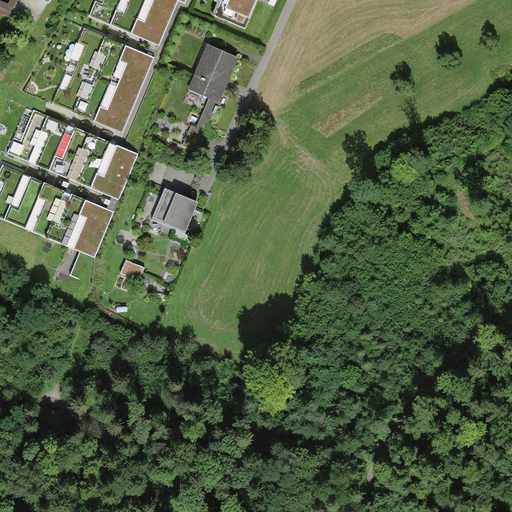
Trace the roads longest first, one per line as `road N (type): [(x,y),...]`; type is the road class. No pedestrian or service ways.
road 1 (track): [(511,304),(442,363),(399,420),(369,476),(361,511)]
road 2 (residential): [(203,193),(292,0)]
road 3 (unclassified): [(128,511),(124,464),(93,422),(47,400),(0,403)]
